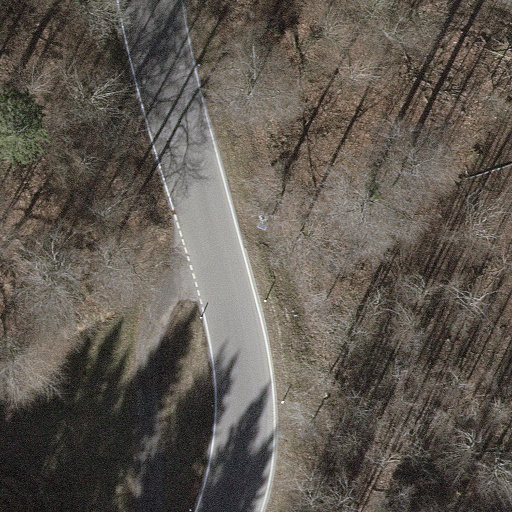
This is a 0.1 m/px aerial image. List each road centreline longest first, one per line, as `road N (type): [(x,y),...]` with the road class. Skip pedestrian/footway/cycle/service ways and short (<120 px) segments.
road 1 (tertiary): [(231,511),(245,444),(243,376),(152,0)]
road 2 (track): [(218,261),(180,282),(152,312),(152,511)]
